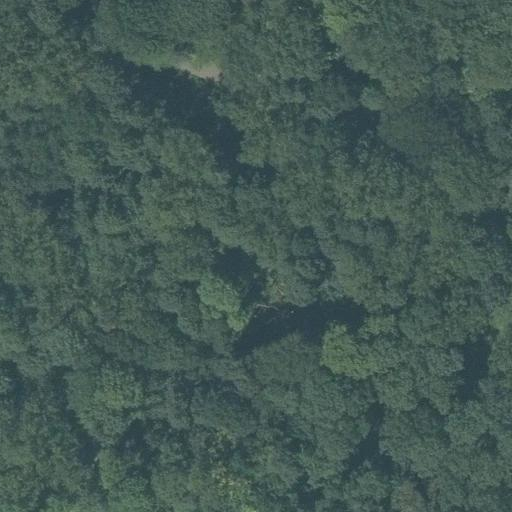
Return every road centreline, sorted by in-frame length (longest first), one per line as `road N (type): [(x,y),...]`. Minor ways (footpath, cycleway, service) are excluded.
road 1 (tertiary): [(511,213),(426,140),(382,120),(0,4)]
road 2 (unclassified): [(65,511),(91,430),(89,387),(44,298),(0,249)]
